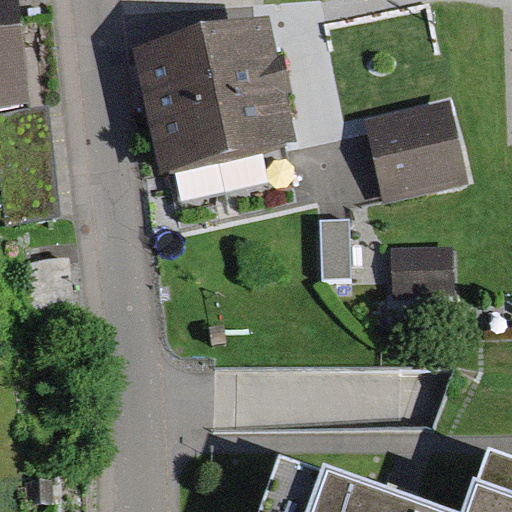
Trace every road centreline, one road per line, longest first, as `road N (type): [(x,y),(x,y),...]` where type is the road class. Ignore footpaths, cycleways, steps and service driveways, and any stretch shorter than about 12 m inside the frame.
road 1 (residential): [(127,511),(127,403),(91,22)]
road 2 (residential): [(91,22),(238,18),(358,0)]
